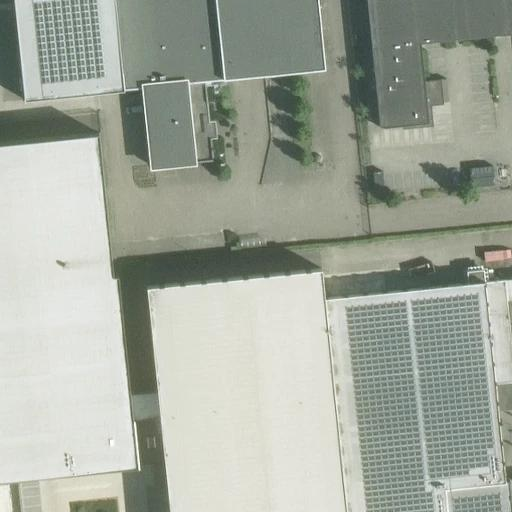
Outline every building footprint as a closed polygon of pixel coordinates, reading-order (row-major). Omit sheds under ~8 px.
[(205,81),(325,69),(318,0),(15,0),(25,99),(144,87),(153,166),(213,160),(205,81)] [(511,0),(366,0),(372,47),(421,42),(511,33),(511,0)] [(425,81),(421,42),(372,47),(380,127),(429,122),(427,101),(436,100),(434,81),(447,80),(447,79),(425,81)] [(96,133),(0,142),(0,480),(68,473),(67,469),(135,462),(135,466),(140,466),(135,418),(160,416),(158,394),(133,397),(120,275),(111,276),(96,133)] [(511,511),(511,503),(510,480),(506,480),(496,382),(511,380),(511,347),(504,279),(485,281),(483,269),(467,271),(468,283),(325,297),(322,268),(147,286),(158,394),(160,416),(169,511),(511,511)]
